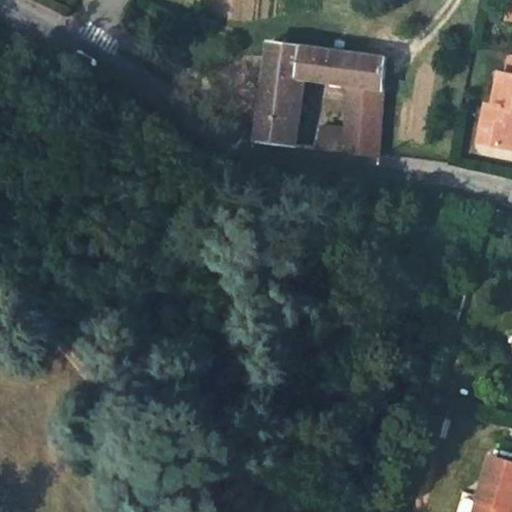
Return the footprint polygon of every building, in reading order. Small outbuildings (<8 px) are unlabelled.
[(345,83),(381,88),(383,57),(270,42),(256,139),(289,143),(293,107),(296,88),(298,76),(345,83)] [(376,154),(381,88),(345,83),(346,131),(346,150),(376,154)] [(495,145),(511,148),(511,95),(509,110),(501,109),(495,145)] [(346,150),(346,131),(319,128),(316,146),(346,150)] [(472,511),(511,511),(511,460),(489,455),(472,511)]
